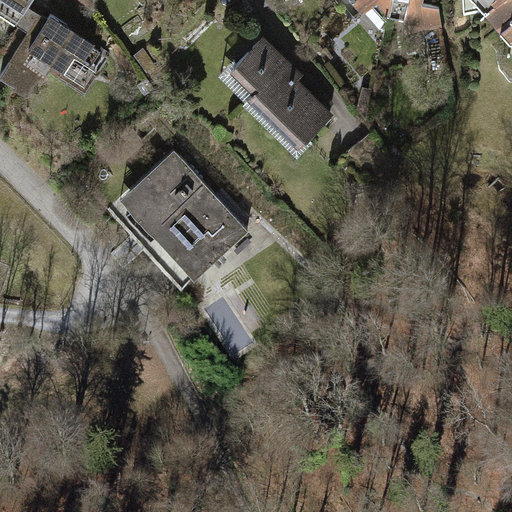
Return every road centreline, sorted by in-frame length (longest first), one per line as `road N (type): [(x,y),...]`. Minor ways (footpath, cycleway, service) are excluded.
road 1 (track): [(99,261),(196,402),(248,511)]
road 2 (residential): [(0,160),(99,261),(101,294),(86,315),(59,322),(0,313)]
road 3 (residential): [(259,0),(360,135)]
